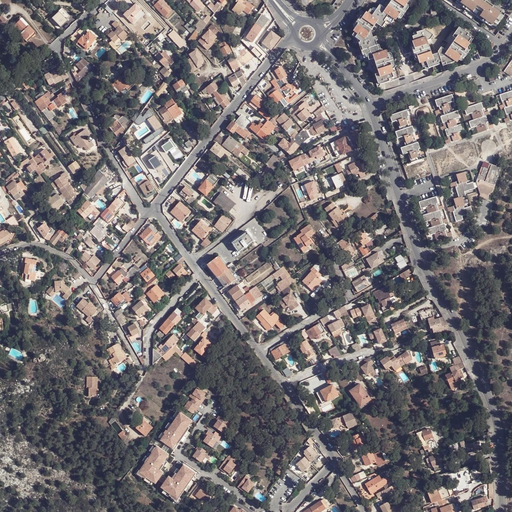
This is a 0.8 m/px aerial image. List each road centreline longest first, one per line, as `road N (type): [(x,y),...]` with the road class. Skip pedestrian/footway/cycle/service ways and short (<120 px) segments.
road 1 (unclassified): [(460,326),(417,253),(369,104)]
road 2 (residential): [(278,49),(154,207)]
road 3 (residential): [(147,216),(56,44)]
road 4 (residential): [(147,216),(93,283),(63,255),(32,244),(0,253)]
road 5 (unclassified): [(501,511),(495,416),(460,326)]
road 6 (residential): [(460,326),(282,380)]
road 7 (residential): [(260,350),(351,297),(320,242)]
road 8 (residential): [(511,32),(487,64),(369,104)]
